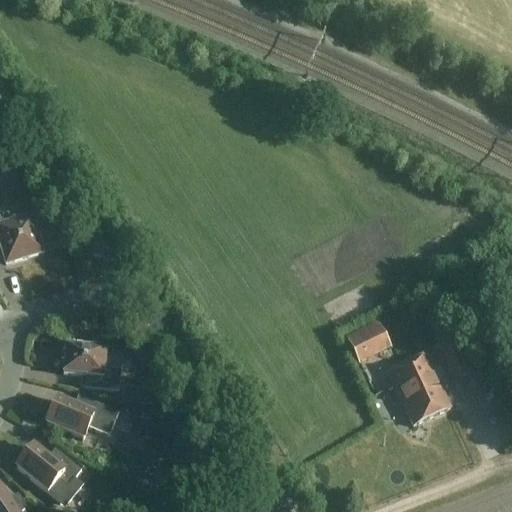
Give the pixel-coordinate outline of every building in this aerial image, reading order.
[(0,215),(0,248),(5,267),(44,255),(32,217),(3,226),(0,215)] [(450,285),(424,297),(441,332),(467,319),(450,285)] [(345,339),(354,360),(357,368),(390,351),(387,345),(377,324),(367,328),(345,339)] [(434,352),(444,374),(465,364),(454,342),(434,352)] [(76,351),(65,350),(63,377),(85,379),(84,391),(118,394),(120,373),(103,371),(105,354),(95,353),(95,348),(76,346),(76,351)] [(449,411),(425,359),(387,376),(412,429),(449,411)] [(46,428),(83,443),(88,430),(108,439),(118,415),(81,400),(77,411),(56,403),(46,428)] [(147,433),(153,417),(138,411),(132,427),(147,433)] [(16,471),(64,510),(81,489),(73,483),(81,473),(58,454),(50,464),(33,450),(16,471)] [(0,492),(0,511),(27,511),(20,500),(10,507),(0,492)]
